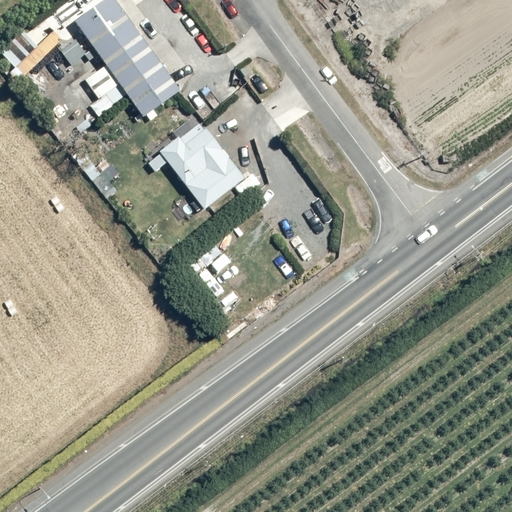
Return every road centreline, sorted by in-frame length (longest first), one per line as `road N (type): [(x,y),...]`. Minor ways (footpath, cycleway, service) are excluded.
road 1 (secondary): [(86,511),(434,242)]
road 2 (tertiary): [(434,242),(253,0)]
